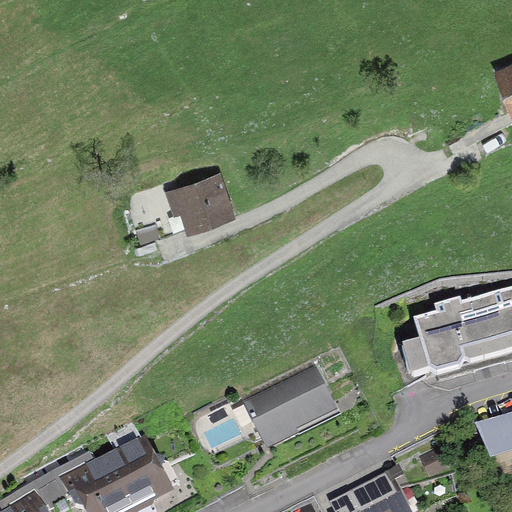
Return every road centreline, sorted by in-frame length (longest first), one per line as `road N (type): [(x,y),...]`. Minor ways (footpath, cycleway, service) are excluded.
road 1 (track): [(0,470),(230,290),(380,194),(412,164),(388,150),(370,154),(223,230),(0,307)]
road 2 (residential): [(252,511),(431,414),(511,384)]
